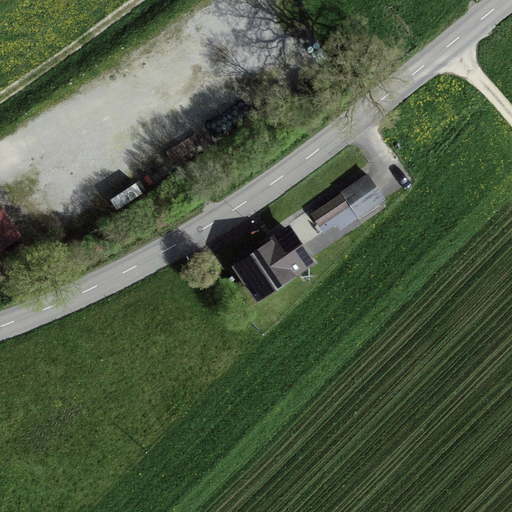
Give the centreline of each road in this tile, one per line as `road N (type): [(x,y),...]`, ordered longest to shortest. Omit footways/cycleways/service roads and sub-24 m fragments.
road 1 (tertiary): [(501,0),(294,166),(192,236),(0,324)]
road 2 (track): [(0,101),(141,0)]
